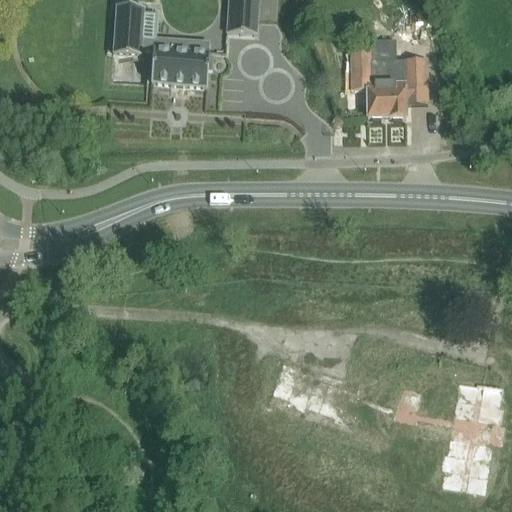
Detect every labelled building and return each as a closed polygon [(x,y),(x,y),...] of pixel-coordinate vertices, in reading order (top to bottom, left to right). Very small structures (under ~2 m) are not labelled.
[(228,0),(226,36),(256,38),(258,0),(228,0)] [(116,7),(112,56),(140,58),(141,53),(153,54),(150,86),(206,91),(207,73),(211,73),(212,60),(208,60),(209,55),(207,55),(208,45),(190,43),(173,42),(172,51),(172,52),(171,52),(155,51),(156,41),(155,41),(157,16),(144,15),(144,10),(116,7)] [(314,7),(298,12),(305,32),(321,27),(314,7)] [(391,63),(371,64),(371,56),(351,56),(351,74),(352,94),(368,94),(368,121),(389,121),(389,122),(406,122),(406,105),(411,105),(411,108),(428,108),(428,98),(428,88),(428,63),(405,63),(405,70),(398,71),(398,63),(391,63)] [(437,490),(490,500),(509,390),(457,381),(450,420),(421,414),(426,389),(401,385),(397,407),(368,402),(371,385),(277,368),(270,407),(332,418),(331,427),(358,432),(360,420),(420,431),(419,436),(446,440),(437,490)]
